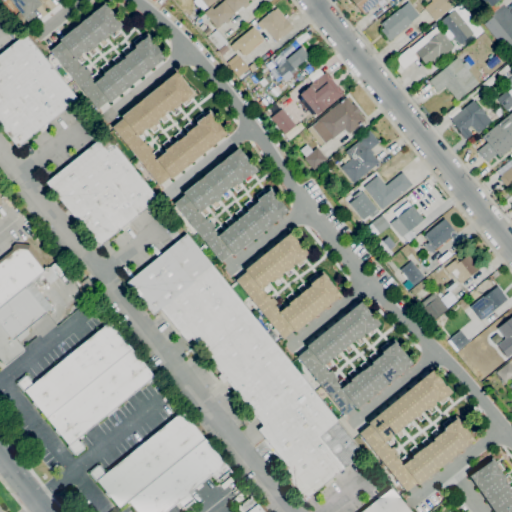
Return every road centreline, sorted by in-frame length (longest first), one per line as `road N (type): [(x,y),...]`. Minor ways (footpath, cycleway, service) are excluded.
road 1 (residential): [(135,0),(179,39),(252,127),(302,205),(511,442)]
road 2 (residential): [(313,0),(511,249)]
